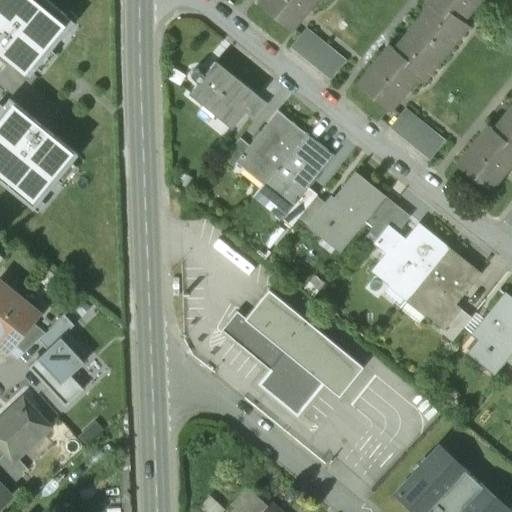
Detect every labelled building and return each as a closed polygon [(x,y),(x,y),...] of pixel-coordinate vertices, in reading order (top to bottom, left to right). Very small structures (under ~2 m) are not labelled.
[(75,23),(47,0),(0,0),(0,51),(31,76),(75,23)] [(262,0),(259,5),(290,30),(313,0),(262,0)] [(427,17),(405,44),(401,41),(394,49),(389,46),(359,84),(390,109),(418,75),(423,79),(466,25),(461,20),(477,0),(426,0),(426,1),(430,5),(423,13),(427,17)] [(345,62),(305,29),(290,47),(330,79),(345,62)] [(257,96),(216,63),(205,76),(198,70),(196,70),(194,71),(192,72),(191,74),(191,76),(192,78),(199,84),(191,94),(232,127),(244,113),(257,96)] [(257,96),(244,113),(254,121),(267,104),(257,96)] [(0,182),(35,209),(77,154),(7,100),(0,108),(0,182)] [(444,140),(406,108),(391,127),(430,158),(444,140)] [(248,146),(235,162),(236,163),(264,185),(305,134),(305,133),(277,110),(248,146)] [(511,116),(506,124),(501,120),(494,129),(489,125),(458,164),(488,189),(511,160),(511,116)] [(264,185),(254,198),(281,220),(292,207),(308,188),(333,156),(305,133),(305,134),(264,185)] [(240,138),(223,159),(233,167),(236,163),(235,162),(248,146),(240,138)] [(354,173),(328,206),(325,203),(307,225),(338,251),(364,219),(383,196),(354,173)] [(308,188),(292,207),(301,214),(317,195),(308,188)] [(383,196),(364,219),(373,227),(393,203),(383,196)] [(409,217),(393,203),(373,227),(369,232),(378,240),(388,227),(395,233),(409,217)] [(292,207),(281,220),(290,228),(301,214),(292,207)] [(405,241),(401,245),(403,246),(394,257),(388,252),(387,252),(373,270),(390,284),(392,281),(410,296),(449,248),(419,224),(405,241)] [(395,233),(388,227),(378,240),(375,243),(387,252),(388,252),(394,257),(403,246),(401,245),(405,241),(395,233)] [(449,248),(410,296),(428,311),(426,313),(442,326),(443,327),(458,308),(451,302),(460,292),(462,293),(479,273),(449,248)] [(0,319),(20,296),(0,279),(0,319)] [(242,323),(320,387),(323,383),(338,395),(362,366),(269,290),(242,323)] [(511,299),(505,294),(472,334),(480,340),(469,353),(493,372),(504,359),(511,349),(511,299)] [(20,296),(0,319),(0,345),(8,352),(9,351),(32,323),(40,313),(20,296)] [(458,308),(443,327),(442,326),(439,330),(452,341),(470,318),(458,308)] [(245,319),(236,311),(233,315),(242,323),(245,319)] [(39,339),(48,349),(67,331),(74,325),(65,315),(39,339)] [(320,387),(242,323),(233,315),(220,330),(269,370),(278,378),(279,377),(309,401),(320,387)] [(32,323),(9,351),(18,358),(45,334),(32,323)] [(48,349),(29,366),(66,406),(84,389),(71,375),(84,363),(85,351),(67,331),(48,349)] [(269,370),(257,385),(267,392),(278,378),(269,370)] [(309,401),(279,377),(278,378),(267,392),(296,416),(309,401)] [(23,398),(0,418),(0,449),(4,454),(13,463),(51,428),(23,398)] [(430,511),(466,470),(440,447),(398,494),(417,511),(430,511)] [(13,463),(4,454),(0,458),(0,465),(15,483),(24,475),(13,463)] [(456,511),(482,486),(466,470),(430,511),(456,511)] [(0,507),(10,497),(0,486),(0,507)] [(456,511),(505,511),(508,508),(482,486),(456,511)] [(229,511),(261,511),(266,507),(245,488),(240,494),(244,497),(230,511),(229,511)] [(193,510),(195,511),(229,511),(230,511),(210,493),(193,510)]
